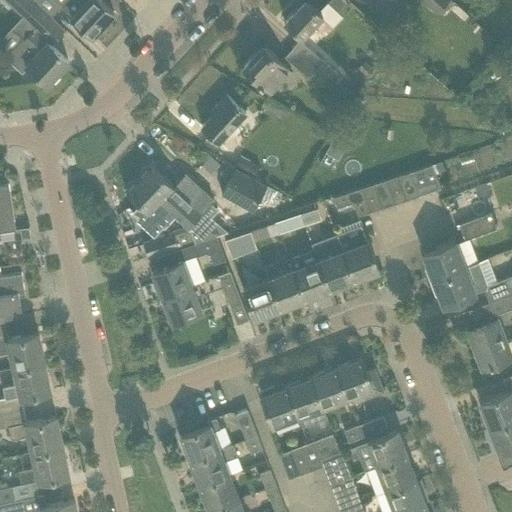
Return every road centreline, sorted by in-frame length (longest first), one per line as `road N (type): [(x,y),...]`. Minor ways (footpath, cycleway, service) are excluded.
road 1 (unclassified): [(100,416),(369,314),(385,319)]
road 2 (unclassified): [(100,416),(44,135)]
road 3 (unclassified): [(385,319),(403,333),(473,511)]
road 4 (unclassified): [(44,135),(105,98),(202,0)]
road 5 (unclassified): [(385,319),(401,244),(431,197)]
